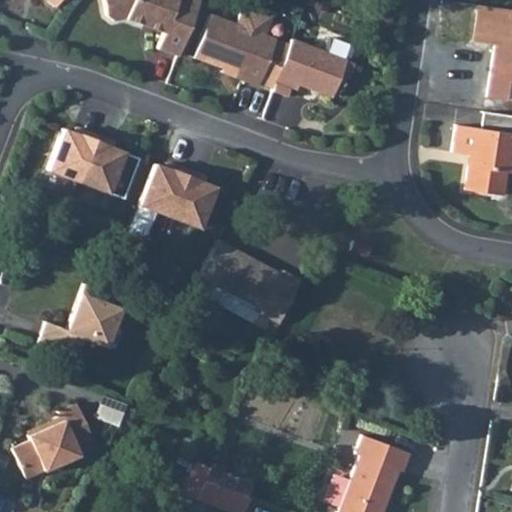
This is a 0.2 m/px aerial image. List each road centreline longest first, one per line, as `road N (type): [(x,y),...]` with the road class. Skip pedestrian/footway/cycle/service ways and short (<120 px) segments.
road 1 (residential): [(387,180),(35,64)]
road 2 (residential): [(387,180),(415,0)]
road 3 (residential): [(454,511),(467,430),(450,351)]
road 4 (residential): [(511,253),(457,245),(387,180)]
